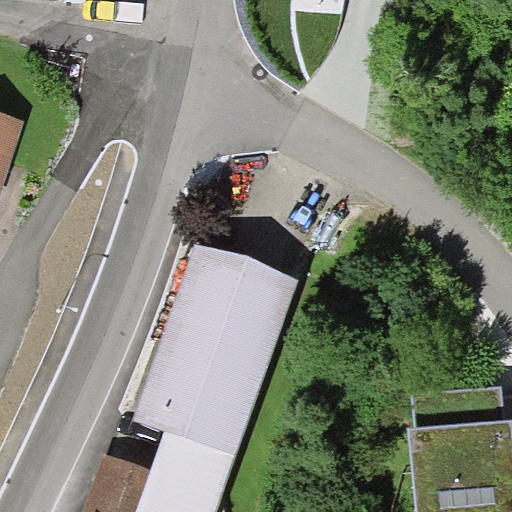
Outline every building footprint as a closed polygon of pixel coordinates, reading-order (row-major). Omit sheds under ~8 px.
[(0,196),(22,126),(0,118),(0,196)] [(218,511),(298,284),(194,248),(133,425),(166,437),(153,476),(139,511),(218,511)] [(414,399),(417,435),(504,429),(501,393),(414,399)] [(417,435),(408,438),(415,511),(511,511),(511,431),(511,427),(504,429),(417,435)] [(139,511),(153,476),(103,457),(83,511),(139,511)]
